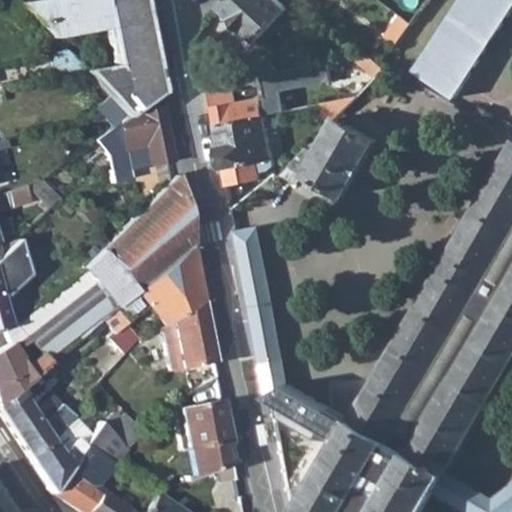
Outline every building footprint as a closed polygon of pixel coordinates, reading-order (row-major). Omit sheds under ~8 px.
[(107,97),(125,116),(158,92),(139,0),(33,0),(18,3),(48,35),(51,39),(105,28),(113,64),(82,71),(107,97)] [(226,0),(220,6),(259,41),(286,11),(289,8),(288,6),(293,0),(226,0)] [(511,0),(461,0),(417,70),(456,96),(464,83),(465,85),(511,11),(511,0)] [(286,11),(259,41),(263,45),(274,33),(281,39),(297,22),(286,11)] [(387,35),(397,43),(410,22),(401,15),(387,35)] [(38,45),(47,54),(62,50),(51,39),(48,35),(38,45)] [(33,72),(36,81),(80,69),(62,50),(47,54),(31,58),(33,67),(49,62),(51,68),(33,72)] [(127,170),(172,162),(158,92),(125,116),(118,121),(112,125),(100,134),(114,154),(124,152),(127,170)] [(95,108),(112,125),(118,121),(125,116),(107,97),(95,108)] [(213,108),(216,125),(266,115),(262,97),(213,108)] [(323,104),(328,125),(336,116),(355,98),(323,104)] [(216,125),(224,168),(257,161),(279,157),(277,149),(272,149),(266,115),(216,125)] [(290,164),(345,194),(376,139),(336,116),(328,125),(290,164)] [(511,142),(355,414),(343,435),(298,511),(423,511),(436,490),(449,468),(511,358),(511,142)] [(260,178),(257,161),(224,168),(228,184),(260,178)] [(77,273),(4,327),(0,328),(0,329),(7,343),(0,346),(0,400),(37,368),(100,318),(111,309),(188,247),(175,176),(105,245),(95,255),(77,273)] [(42,211),(56,226),(72,210),(65,202),(60,206),(54,200),(42,211)] [(71,230),(95,255),(105,245),(82,220),(71,230)] [(269,393),(343,435),(355,414),(290,374),(262,226),(236,230),(269,393)] [(0,328),(4,327),(0,312),(0,292),(24,274),(14,238),(0,251),(0,328)] [(111,309),(124,324),(146,306),(161,325),(198,300),(188,247),(111,309)] [(158,327),(167,370),(211,362),(198,300),(161,325),(158,327)] [(111,309),(100,318),(126,350),(139,342),(124,324),(111,309)] [(50,382),(37,368),(0,400),(0,415),(25,455),(49,440),(70,415),(62,400),(49,414),(39,399),(47,393),(43,388),(50,382)] [(230,461),(218,400),(176,408),(170,414),(183,481),(230,461)] [(109,410),(96,424),(115,440),(127,429),(109,410)] [(82,444),(87,438),(70,415),(49,440),(25,455),(50,492),(82,444)] [(268,415),(259,417),(264,437),(272,435),(268,415)] [(82,444),(111,463),(123,448),(115,440),(96,424),(87,438),(82,444)] [(115,440),(123,448),(135,437),(127,429),(115,440)] [(133,511),(95,486),(107,469),(112,472),(116,467),(111,463),(82,444),(50,492),(79,511),(133,511)] [(511,511),(511,482),(496,495),(449,468),(436,490),(473,511),(511,511)] [(130,493),(137,498),(145,487),(138,482),(130,493)] [(137,498),(147,504),(155,493),(145,487),(137,498)] [(141,511),(182,511),(155,493),(147,504),(141,511)]
